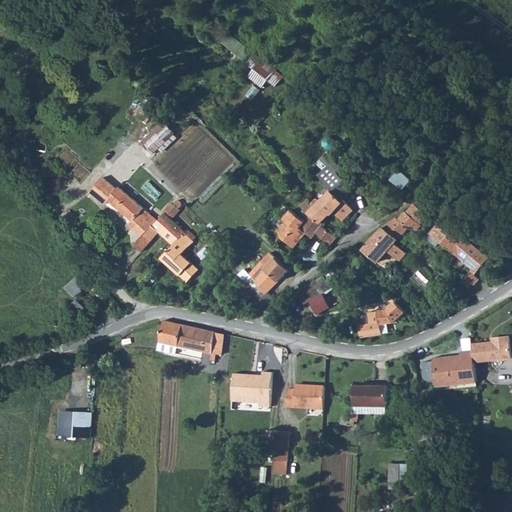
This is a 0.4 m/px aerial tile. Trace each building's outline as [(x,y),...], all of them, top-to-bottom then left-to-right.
[(231,31),(223,41),(247,59),(254,50),(231,31)] [(278,85),(285,74),(253,54),(248,62),(255,67),(250,76),(266,86),(270,79),(278,85)] [(164,150),(180,134),(165,118),(142,140),(155,153),(161,147),(164,150)] [(324,170),(319,175),(332,191),(342,181),(335,174),(341,168),(326,154),(320,158),(321,159),(317,163),(324,170)] [(404,187),(412,178),(400,169),(393,178),(404,187)] [(129,224),(142,236),(153,226),(158,221),(120,187),(118,189),(104,177),(91,192),(106,204),(109,200),(133,220),(129,224)] [(342,181),(332,191),(343,202),(344,200),(349,196),(347,194),(351,190),(342,181)] [(332,191),(321,202),(310,214),(323,225),(324,224),(322,222),(331,213),(332,215),(337,209),(340,212),(337,215),(343,221),(353,210),(344,200),(343,202),(332,191)] [(164,212),(165,213),(172,219),(181,210),(179,208),(180,208),(181,207),(182,205),(182,204),(182,203),(181,201),(180,201),(178,200),(177,200),(176,201),(175,202),(175,204),(173,203),(164,212)] [(414,205),(407,213),(420,224),(427,216),(414,205)] [(323,225),(310,214),(305,222),(291,210),(284,219),(287,221),(279,230),(282,237),(286,237),(289,240),(287,242),(294,248),(307,233),(313,238),(316,233),(331,245),(337,237),(323,225)] [(385,227),(374,238),(388,250),(400,259),(406,253),(394,242),(408,228),(413,229),(415,227),(417,229),(421,225),(420,224),(407,213),(407,212),(399,220),(397,218),(385,227)] [(158,221),(153,226),(160,232),(174,245),(162,258),(188,282),(200,270),(183,254),(195,242),(186,233),(187,233),(172,219),(165,213),(158,221)] [(489,257),(443,218),(431,233),(461,258),(464,258),(468,262),(468,264),(477,271),(489,257)] [(142,236),(134,245),(142,252),(160,232),(153,226),(142,236)] [(374,238),(364,250),(378,262),(388,250),(374,238)] [(249,283),(240,292),(248,299),(256,291),(259,293),(263,296),(261,299),(266,304),(273,296),(269,292),(290,269),(271,253),(263,261),(262,261),(250,274),(256,279),(251,285),(249,283)] [(91,276),(84,267),(62,287),(70,296),(91,276)] [(324,276),(298,293),(306,304),(310,301),(317,314),(331,307),(324,295),(334,288),(324,276)] [(74,318),(83,309),(73,298),(63,308),(74,318)] [(407,312),(397,301),(389,309),(369,311),(369,314),(362,316),(363,325),(360,325),(362,337),(383,334),(381,325),(395,322),(407,312)] [(216,332),(165,320),(158,350),(177,354),(178,346),(212,353),(216,354),(222,354),(223,345),(214,343),(216,332)] [(225,334),(216,332),(214,343),(223,345),(225,334)] [(499,341),(473,344),(474,350),(475,362),(511,358),(510,336),(499,337),(499,341)] [(442,360),(434,361),(437,384),(449,382),(449,385),(462,384),(462,381),(477,379),(475,362),(474,350),(463,351),(457,358),(450,359),(447,356),(445,356),(442,360)] [(235,373),(234,401),(261,402),(260,406),(271,407),(274,372),(264,372),(263,375),(235,373)] [(355,406),(388,406),(388,385),(376,385),(376,387),(366,387),(366,385),(355,385),(355,406)] [(315,388),(296,387),(296,389),(288,389),(287,406),(324,408),(326,386),(315,386),(315,388)] [(91,438),(93,412),(69,411),(67,436),(91,438)] [(352,418),(343,416),(342,423),(350,425),(352,418)] [(277,430),(275,461),(288,462),(291,431),(277,430)] [(275,461),(274,473),(288,474),(288,462),(275,461)] [(390,481),(407,483),(408,464),(391,463),(390,481)]
